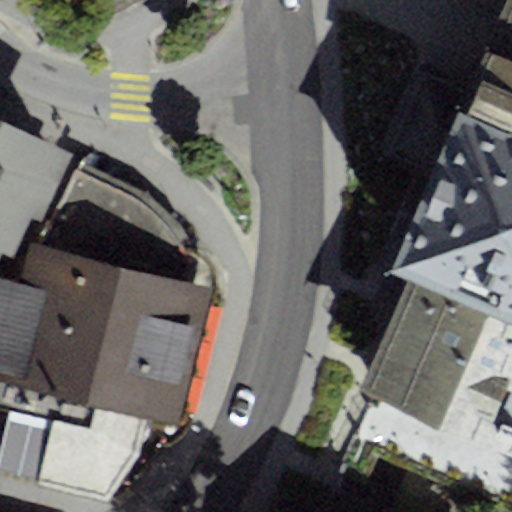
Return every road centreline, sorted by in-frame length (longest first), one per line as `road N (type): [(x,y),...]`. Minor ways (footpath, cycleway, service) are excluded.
road 1 (tertiary): [(199,511),(250,421),(276,341),(292,205),(292,99)]
road 2 (residential): [(292,99),(128,99),(57,85),(0,62)]
